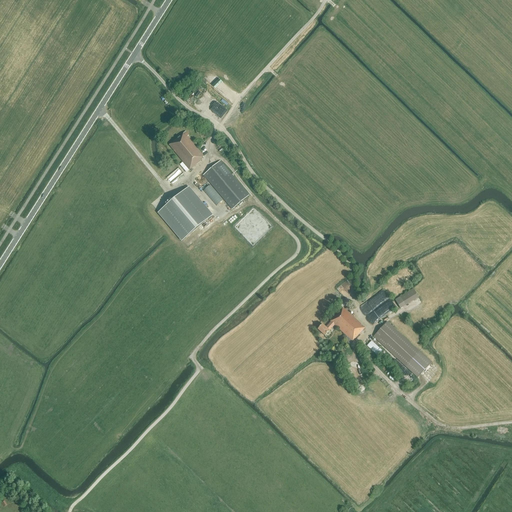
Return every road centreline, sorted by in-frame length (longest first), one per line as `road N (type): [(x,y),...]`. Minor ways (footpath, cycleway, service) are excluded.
road 1 (track): [(210,151),(294,236),(297,251),(211,331),(191,356),(200,368),(170,407),(69,511)]
road 2 (secondary): [(0,264),(134,54)]
road 3 (track): [(511,422),(437,423),(378,370),(360,342),(410,305)]
road 4 (track): [(325,0),(219,126)]
